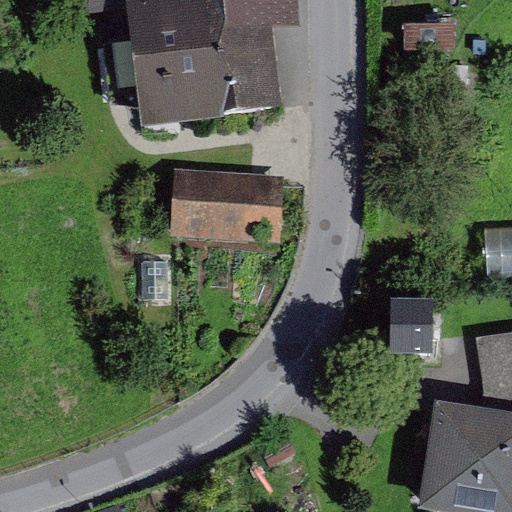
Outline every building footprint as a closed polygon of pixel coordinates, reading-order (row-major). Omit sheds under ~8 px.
[(96,0),(99,21),(148,14),(146,1),(155,0),(96,0)] [(148,14),(163,133),(304,115),(293,32),(319,29),(314,0),(155,0),(146,1),(148,14)] [(190,170),(185,239),(294,246),(299,177),(190,170)] [(511,275),(511,228),(491,229),(494,277),(511,275)] [(463,307),(417,304),(414,362),(460,364),(463,307)] [(505,414),(459,406),(441,511),(511,511),(511,338),(493,342),(500,380),(505,414)]
